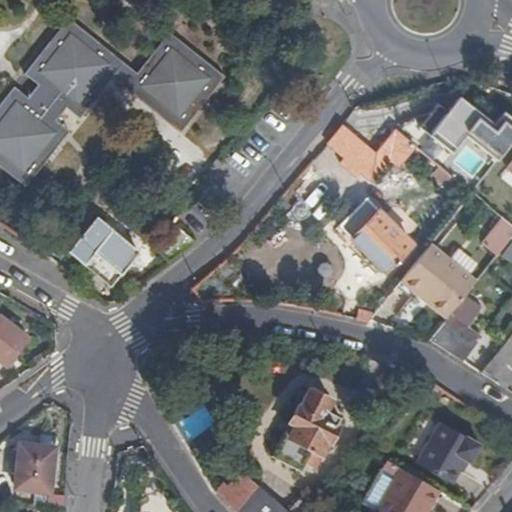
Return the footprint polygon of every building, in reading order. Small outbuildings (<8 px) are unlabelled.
[(0,170),(25,191),(58,149),(44,139),(56,126),(66,113),(80,124),(113,83),(181,137),(225,82),(170,38),(137,79),(69,24),(25,79),(37,90),(28,102),(15,91),(0,109),(0,170)] [(447,116),(435,108),(419,130),(451,156),(464,140),(497,166),(511,146),(511,123),(503,117),(493,129),(459,102),(447,116)] [(44,139),(58,149),(69,136),(56,126),(44,139)] [(376,155),(343,128),(327,147),(346,161),(342,166),(356,178),(360,172),(370,181),(388,161),(399,168),(415,148),(395,132),(376,155)] [(452,162),(472,179),(486,161),(466,145),(452,162)] [(411,250),(365,204),(338,231),(384,277),(411,250)] [(511,237),(511,228),(500,218),(482,243),(496,256),(511,237)] [(97,222),(68,256),(111,291),(138,257),(97,222)] [(194,240),(167,223),(159,232),(167,239),(155,254),(169,266),(177,255),(179,257),(194,240)] [(56,246),(45,237),(36,248),(47,257),(56,246)] [(420,298),(447,319),(449,318),(471,295),(423,256),(399,287),(417,302),(420,298)] [(444,323),(447,319),(420,298),(417,302),(444,323)] [(431,341),(464,362),(481,337),(449,318),(447,319),(444,323),(431,341)] [(27,342),(0,321),(0,364),(6,369),(27,342)] [(511,337),(483,373),(497,383),(505,388),(511,379),(511,337)] [(326,415),(330,406),(309,394),(299,412),(298,411),(272,462),(301,477),(312,455),(321,460),(327,448),(329,449),(337,431),(336,431),(340,423),(326,415)] [(441,428),(419,464),(454,485),(466,466),(470,468),(480,451),(441,428)] [(21,448),(16,492),(50,495),(55,451),(21,448)] [(454,485),(419,464),(416,468),(452,488),(454,485)] [(430,511),(439,497),(400,475),(378,511),(430,511)] [(224,486),(213,498),(215,501),(225,511),(241,511),(246,506),(224,486)] [(246,506),(241,511),(284,511),(259,491),(246,506)]
